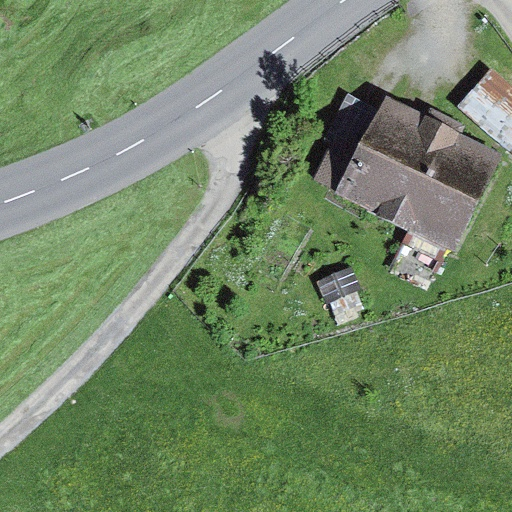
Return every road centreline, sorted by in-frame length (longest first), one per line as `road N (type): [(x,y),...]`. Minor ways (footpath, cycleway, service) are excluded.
road 1 (track): [(215,97),(233,125),(231,174),(185,249),(67,384),(0,438)]
road 2 (secondary): [(0,205),(141,143),(347,0)]
